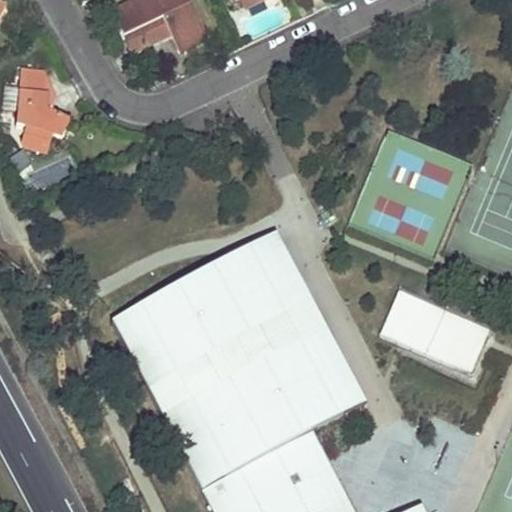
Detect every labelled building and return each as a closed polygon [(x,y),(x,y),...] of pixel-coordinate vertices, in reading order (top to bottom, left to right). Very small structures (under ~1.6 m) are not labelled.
[(177,54),(208,40),(188,0),(137,0),(111,13),(123,37),(163,19),(166,27),(177,54)] [(239,0),(244,9),(262,0),(263,0),(268,6),(279,0),(239,0)] [(163,19),(123,37),(126,44),(166,27),(163,19)] [(21,149),(47,157),(52,139),(62,143),(67,133),(72,123),(53,113),(56,97),(44,72),(21,70),(16,129),(24,131),(21,149)] [(2,116),(17,117),(17,96),(2,96),(2,116)] [(364,405),(274,236),(111,323),(211,511),(421,511),(419,507),(410,511),(352,511),(311,434),(364,405)] [(399,291),(381,339),(474,376),(493,329),(399,291)] [(446,479),(458,453),(438,443),(426,469),(446,479)]
